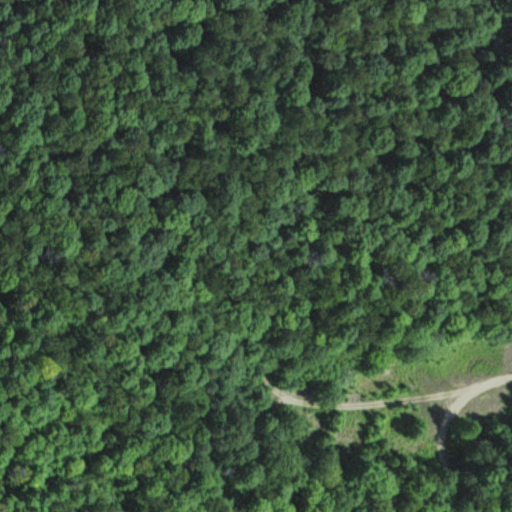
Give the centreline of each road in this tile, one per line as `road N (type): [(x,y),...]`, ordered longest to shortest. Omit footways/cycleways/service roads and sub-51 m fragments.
road 1 (track): [(511,379),(417,400),(277,403),(219,451)]
road 2 (track): [(481,386),(447,428),(447,453),(469,511)]
